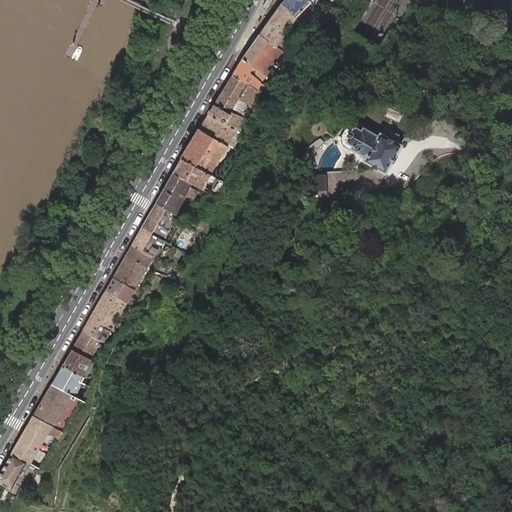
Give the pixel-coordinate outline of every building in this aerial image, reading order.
[(285,0),(283,2),(300,18),(317,0),(285,0)] [(283,2),(260,34),(278,45),(300,18),(283,2)] [(278,45),(260,34),(245,58),(268,73),(285,49),(278,45)] [(259,88),(268,73),(245,58),(235,74),(259,88)] [(259,88),(235,74),(216,105),(244,121),(263,90),(259,88)] [(216,105),(210,115),(238,132),(244,121),(216,105)] [(238,132),(210,115),(201,130),(230,144),(238,132)] [(379,136),(365,127),(366,125),(357,119),(354,119),(351,121),(350,122),(342,137),(341,140),(342,142),(343,144),(344,145),(351,149),(353,146),(368,154),(365,159),(385,171),(401,144),(397,142),(399,139),(398,136),(397,133),(395,131),(392,130),(389,131),(387,132),(385,135),(382,132),(379,136)] [(184,158),(213,172),(230,144),(201,130),(184,158)] [(213,172),(184,158),(175,174),(202,191),(213,172)] [(293,195),(316,194),(314,171),(306,172),(307,183),(292,184),(293,195)] [(191,208),(202,191),(175,174),(156,205),(175,217),(183,202),(191,208)] [(209,191),(217,196),(224,182),(216,177),(209,191)] [(166,248),(179,255),(195,229),(175,217),(156,205),(139,232),(166,248)] [(131,245),(153,259),(158,262),(166,248),(139,232),(131,245)] [(123,258),(146,271),(153,259),(131,245),(123,258)] [(117,268),(140,282),(146,271),(123,258),(117,268)] [(110,280),(133,293),(140,282),(117,268),(110,280)] [(98,301),(121,314),(133,293),(110,280),(98,301)] [(88,319),(110,332),(121,314),(98,301),(88,319)] [(75,341),(94,353),(104,337),(107,339),(110,332),(88,319),(75,341)] [(70,350),(92,364),(97,355),(94,353),(75,341),(70,350)] [(60,367),(83,380),(92,364),(70,350),(60,367)] [(78,388),(83,380),(60,367),(55,375),(78,388)] [(78,388),(55,375),(50,384),(72,398),(78,388)] [(50,384),(38,405),(60,419),(72,398),(50,384)] [(60,419),(38,405),(31,417),(54,430),(60,419)] [(54,430),(31,417),(26,426),(48,439),(54,430)] [(26,426),(10,453),(32,466),(48,439),(26,426)] [(0,471),(0,484),(16,494),(32,466),(10,453),(0,471)]
